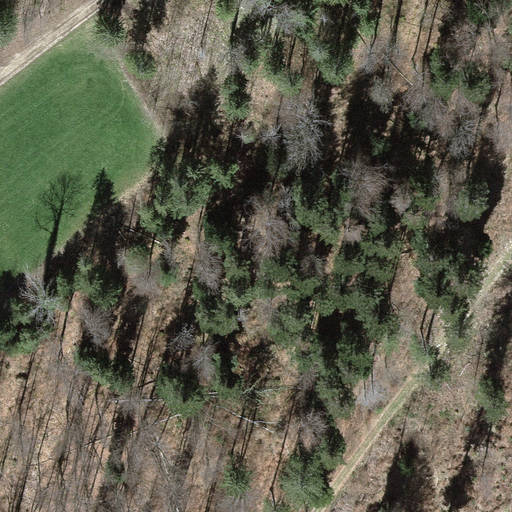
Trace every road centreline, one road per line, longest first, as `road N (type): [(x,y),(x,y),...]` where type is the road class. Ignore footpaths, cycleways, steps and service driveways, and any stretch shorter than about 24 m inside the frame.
road 1 (track): [(320,511),(511,259)]
road 2 (track): [(0,83),(111,0)]
